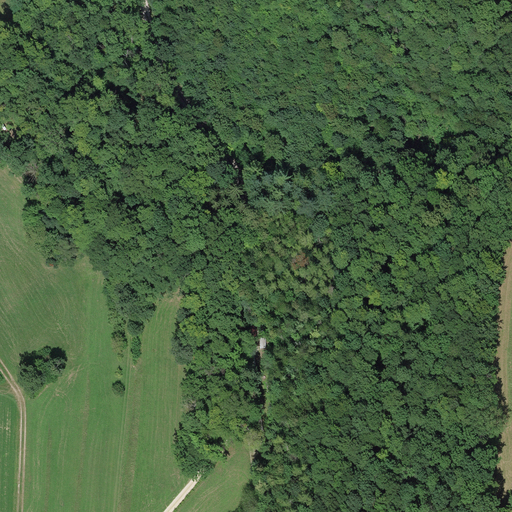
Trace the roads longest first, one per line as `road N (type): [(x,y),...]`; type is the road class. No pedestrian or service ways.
road 1 (track): [(143,0),(164,76),(223,157),(236,191),(237,369),(247,419)]
road 2 (track): [(19,511),(21,406),(14,376),(0,361)]
road 3 (track): [(247,419),(166,511)]
